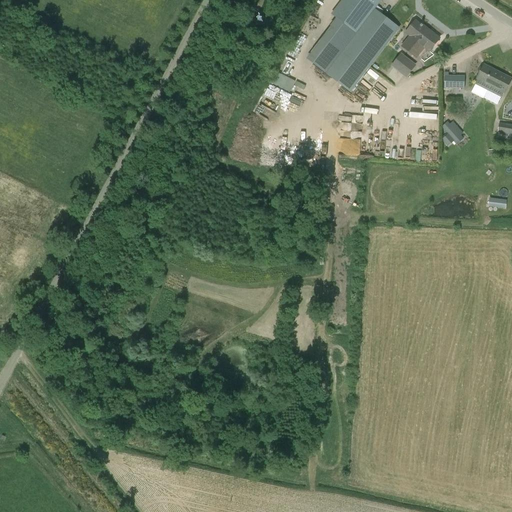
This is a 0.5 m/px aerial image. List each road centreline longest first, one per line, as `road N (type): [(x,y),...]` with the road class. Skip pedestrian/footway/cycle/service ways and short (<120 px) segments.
road 1 (unclassified): [(0,383),(204,0)]
road 2 (unknown): [(511,24),(382,99),(341,106),(315,94),(305,70),(334,0)]
